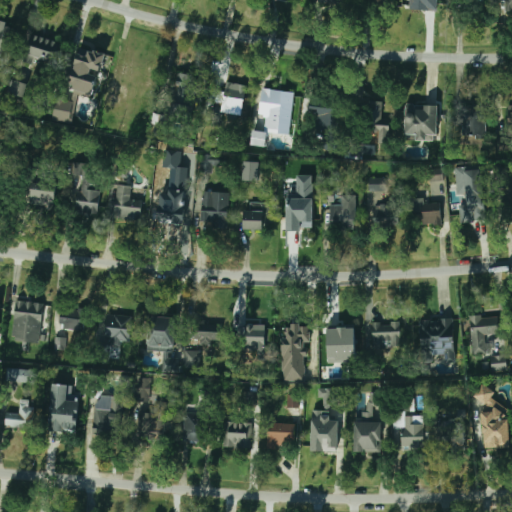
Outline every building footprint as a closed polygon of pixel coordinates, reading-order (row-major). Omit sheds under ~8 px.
[(438,0),(411,0),(411,10),(438,11),(438,0)] [(0,60),(1,61),(11,25),(0,21),(0,60)] [(53,64),(61,44),(33,33),(25,53),(53,64)] [(67,68),(96,79),(105,56),(76,45),(67,68)] [(172,104),(190,107),(195,76),(178,72),(172,104)] [(9,92),(22,97),(26,85),(13,81),(9,92)] [(222,112),(241,116),(248,87),(229,82),(222,112)] [(278,116),(278,89),(261,89),(261,116),(278,116)] [(295,134),(295,92),(281,92),(281,134),(295,134)] [(309,109),(316,110),(313,128),(336,132),(341,102),(311,97),(309,109)] [(390,119),(382,119),(382,101),(364,101),(363,132),(378,132),(377,143),(389,144),(390,119)] [(73,103),(55,102),(54,121),(72,122),(73,103)] [(438,104),(407,104),(407,138),(438,138),(438,104)] [(484,136),(484,105),(459,105),(459,136),(484,136)] [(264,132),(254,132),(254,142),(264,142),(264,132)] [(180,166),(188,167),(183,220),(158,218),(160,193),(168,194),(170,169),(160,168),(162,149),(182,152),(180,166)] [(199,170),(213,173),(216,158),(203,155),(199,170)] [(259,181),(260,162),(244,161),(243,181),(259,181)] [(90,163),(73,163),(72,176),(89,177),(90,163)] [(458,195),(466,194),(467,205),(460,205),(461,222),(486,220),(481,167),(455,169),(458,195)] [(430,182),(444,179),(442,168),(428,170),(430,182)] [(76,211),(99,214),(102,188),(93,187),(94,180),(80,178),(76,211)] [(387,178),(369,178),(370,192),(387,192),(387,178)] [(142,187),(114,185),(113,218),(141,220),(142,187)] [(55,208),(55,188),(23,188),(23,208),(55,208)] [(334,202),(334,191),(322,191),(323,202),(334,202)] [(229,192),(201,192),(201,220),(212,221),(212,228),(228,228),(229,192)] [(411,220),(438,225),(442,203),(416,198),(411,220)] [(359,202),(330,202),(330,229),(359,229),(359,202)] [(267,203),(247,203),(247,229),(267,229),(267,203)] [(400,226),(400,203),(374,203),(374,226),(400,226)] [(286,228),(315,228),(315,208),(286,208),(286,228)] [(14,327),(42,325),(41,302),(13,303),(14,327)] [(85,309),(58,309),(58,330),(85,330),(85,309)] [(502,333),(501,314),(470,316),(473,355),(487,354),(486,335),(502,333)] [(131,343),(132,316),(104,315),(103,342),(131,343)] [(176,318),(149,316),(147,350),(174,352),(176,318)] [(423,364),(434,362),(433,356),(444,354),(445,363),(457,361),(451,317),(417,321),(423,364)] [(220,322),(209,325),(212,337),(223,335),(220,322)] [(355,322),(331,322),(331,349),(355,349),(355,322)] [(402,348),(402,322),(373,322),(373,348),(402,348)] [(306,323),(283,323),(283,346),(306,346),(306,323)] [(266,325),(239,325),(239,349),(266,349),(266,325)] [(184,369),(201,369),(201,350),(184,350),(184,369)] [(491,356),(492,371),(507,371),(507,355),(491,356)] [(163,372),(178,372),(178,358),(163,358),(163,372)] [(6,382),(36,382),(36,370),(6,370),(6,382)] [(153,402),(153,378),(138,378),(138,402),(153,402)] [(481,446),(508,446),(507,401),(494,402),(494,387),(477,388),(477,403),(480,403),(481,446)] [(323,397),(324,405),(338,405),(338,389),(318,389),(319,397),(323,397)] [(242,404),(255,404),(255,392),(242,392),(242,404)] [(299,408),(300,396),(288,395),(288,407),(299,408)] [(121,397),(110,397),(110,404),(94,404),(94,435),(121,435),(121,397)] [(425,416),(409,416),(409,399),(401,399),(401,411),(397,411),(397,448),(425,447),(425,416)] [(4,425),(29,430),(35,404),(21,401),(18,414),(6,412),(4,425)] [(153,413),(138,413),(137,437),(165,437),(166,402),(153,402),(153,413)] [(75,431),(75,410),(50,410),(50,431),(75,431)] [(183,419),(183,442),(204,442),(204,419),(183,419)] [(353,451),(380,451),(380,422),(353,422),(353,451)] [(250,423),(227,423),(227,448),(250,448),(250,423)] [(268,424),(268,448),(296,448),(296,424),(268,424)] [(336,425),(311,425),(311,449),(336,449),(336,425)] [(464,425),(443,425),(443,449),(464,449),(464,425)]
